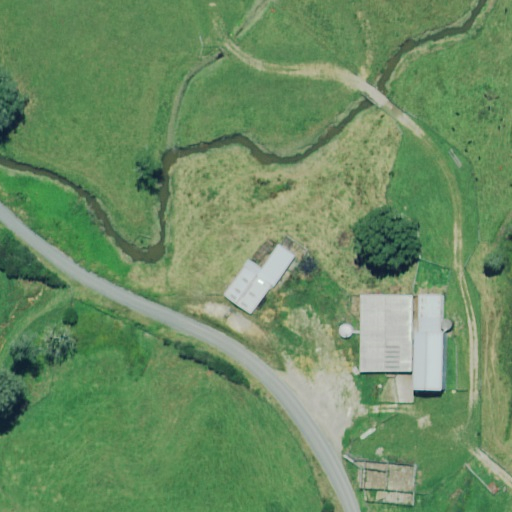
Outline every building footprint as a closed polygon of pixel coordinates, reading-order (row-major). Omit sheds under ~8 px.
[(296,257),(281,246),(264,271),(251,261),(226,296),(252,315),(273,285),(275,287),(296,257)] [(417,297),(363,295),(360,373),(414,375),(417,297)] [(359,299),(350,298),(349,315),(358,316),(359,299)] [(443,334),(444,298),(421,298),(418,391),(446,392),(448,334),(443,334)] [(352,327),(340,326),(340,338),(351,338),(352,327)]
